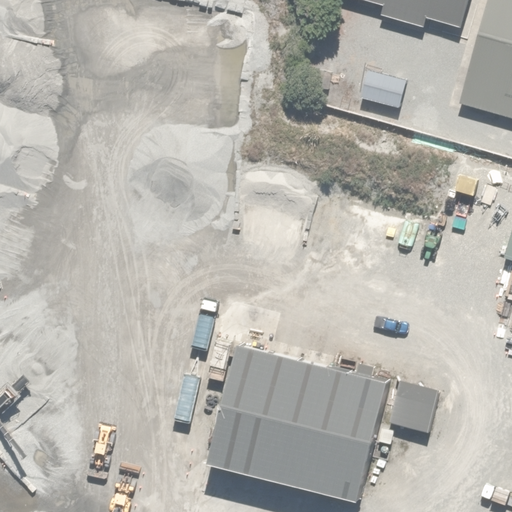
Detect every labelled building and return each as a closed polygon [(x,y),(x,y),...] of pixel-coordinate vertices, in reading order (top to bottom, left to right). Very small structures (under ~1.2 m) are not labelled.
[(466,0),(387,0),(388,0),(385,11),(421,22),(425,7),(462,18),(466,0)] [(511,0),(482,0),(456,96),(511,110),(511,127),(511,133),(511,0)] [(411,74),(370,64),(363,93),(404,103),(411,74)] [(383,371),(241,332),(206,454),(349,494),(383,371)] [(426,426),(437,384),(402,375),(391,416),(426,426)]
